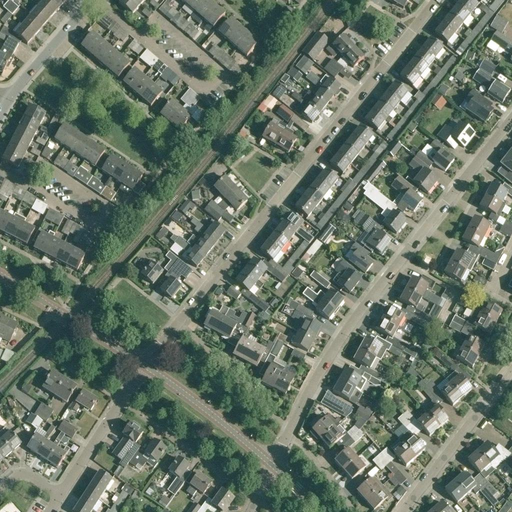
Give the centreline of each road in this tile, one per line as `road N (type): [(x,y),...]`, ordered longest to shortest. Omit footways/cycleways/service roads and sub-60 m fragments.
road 1 (residential): [(178,323),(431,0)]
road 2 (residential): [(288,433),(335,345),(511,119)]
road 3 (residential): [(402,511),(511,364)]
road 4 (tertiary): [(146,367),(0,276)]
road 5 (residential): [(255,501),(122,402)]
road 6 (tertiary): [(271,466),(146,367)]
road 7 (unknown): [(20,86),(153,170)]
road 8 (residential): [(288,433),(178,323)]
road 9 (residential): [(138,36),(161,19),(219,70),(202,91)]
road 10 (residential): [(7,100),(94,0)]
road 11 (residential): [(24,185),(46,166),(107,204),(94,225)]
